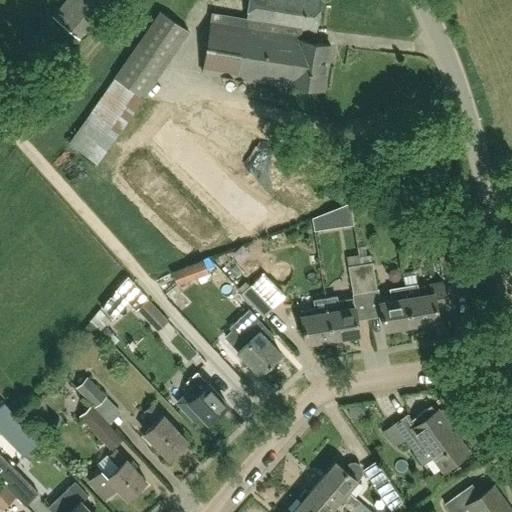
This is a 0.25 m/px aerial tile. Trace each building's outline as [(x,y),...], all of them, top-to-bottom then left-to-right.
[(109,0),(68,0),(58,13),(83,33),(109,0)] [(299,40),(301,28),(316,30),(320,0),(247,0),(244,17),(210,11),(201,70),(290,85),(290,82),(322,88),(329,45),(299,40)] [(142,96),(188,31),(160,12),(115,77),(142,96)] [(350,202),(337,207),(340,226),(353,224),(350,202)] [(388,232),(387,247),(402,249),(404,234),(388,232)] [(455,276),(447,233),(435,235),(443,278),(455,276)] [(365,291),(359,257),(358,254),(346,256),(353,293),(365,291)] [(376,289),(371,261),(370,255),(359,257),(365,291),(376,289)] [(207,272),(202,259),(171,271),(176,285),(207,272)] [(128,276),(116,290),(127,301),(135,309),(136,307),(147,298),(128,276)] [(437,308),(448,306),(444,281),(430,284),(431,292),(418,294),(417,284),(405,286),(407,301),(411,324),(439,319),(437,308)] [(272,307),(250,284),(242,292),(253,304),(252,306),(263,317),(272,307)] [(411,324),(407,301),(405,286),(390,289),(392,299),(380,301),(384,329),(411,324)] [(358,333),(354,305),(352,297),(338,300),(337,295),(325,297),(332,338),(358,333)] [(332,338),(325,297),(313,299),(314,308),(299,311),(305,342),(332,338)] [(167,319),(147,298),(136,307),(157,329),(167,319)] [(280,352),(260,332),(265,327),(259,320),(263,317),(252,306),(229,327),(232,330),(225,336),(238,349),(237,350),(258,373),(280,352)] [(107,326),(100,332),(106,338),(111,333),(113,332),(107,326)] [(126,360),(136,353),(123,334),(113,341),(126,360)] [(76,345),(65,352),(73,365),(84,357),(76,345)] [(226,403),(207,383),(204,386),(193,374),(185,381),(196,392),(181,407),(192,418),(199,412),(207,421),(226,403)] [(105,396),(86,377),(76,387),(94,406),(105,396)] [(39,440),(3,404),(0,407),(0,425),(26,452),(39,440)] [(187,440),(163,414),(162,415),(151,404),(144,411),(154,422),(143,432),(168,458),(187,440)] [(364,405),(349,408),(351,418),(366,416),(364,405)] [(439,410),(438,409),(436,410),(432,405),(412,419),(409,414),(395,424),(406,438),(424,464),(434,456),(444,470),(469,451),(449,423),(451,417),(445,409),(439,410)] [(98,435),(107,426),(89,406),(79,415),(98,435)] [(395,424),(385,431),(395,446),(406,438),(395,424)] [(145,480),(125,458),(124,460),(114,449),(106,456),(116,466),(107,475),(101,469),(88,481),(103,497),(115,486),(126,497),(145,480)] [(38,492),(0,453),(0,479),(25,505),(38,492)] [(348,490),(357,479),(360,477),(362,473),(362,468),(359,465),(355,463),(351,463),(347,466),(346,470),(334,460),(317,480),(343,502),(353,511),(361,501),(348,490)] [(378,463),(362,469),(369,487),(385,481),(378,463)] [(300,500),(313,511),(329,511),(335,506),(337,508),(343,502),(317,480),(308,490),(304,490),(299,496),(300,500)] [(393,511),(403,501),(389,480),(377,489),(392,511),(393,511)] [(15,496),(0,481),(0,508),(1,510),(15,496)] [(511,511),(511,510),(494,485),(481,494),(473,483),(444,504),(450,511),(458,511),(459,511),(469,505),(474,511),(511,511)] [(90,511),(74,495),(76,494),(69,487),(49,507),(53,511),(90,511)] [(313,511),(300,500),(290,511),(313,511)]
